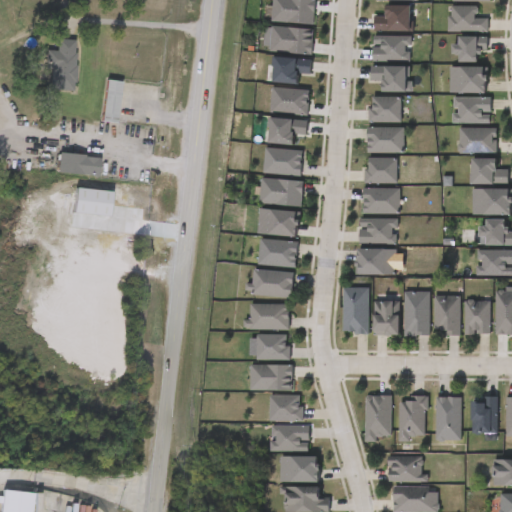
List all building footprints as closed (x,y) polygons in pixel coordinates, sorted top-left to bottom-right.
[(313,0),(272,0),(272,19),(312,22),(313,0)] [(395,17),(396,1),(398,1),(398,0),(361,0),(361,1),(360,1),(359,17),(395,17)] [(475,8),(474,0),(438,0),(439,8),(435,8),(435,18),(473,17),(473,8),(475,8)] [(388,16),(388,5),(412,5),(412,32),(376,32),(376,16),(388,16)] [(487,18),(487,32),(448,32),(448,6),(477,6),(477,18),(487,18)] [(254,36),(296,42),(299,16),(258,11),(254,36)] [(357,47),(394,48),(395,22),(369,22),(369,33),(358,33),(357,47)] [(471,48),(471,34),(460,34),(460,23),(434,22),(434,32),(430,32),(430,48),(471,48)] [(312,27),(274,25),(273,49),(310,51),(312,27)] [(410,36),(373,35),(373,57),(409,57),(410,36)] [(479,62),(460,62),(460,55),(456,55),(456,37),(488,37),(488,50),(479,50),(479,62)] [(49,89),(49,49),(57,49),(57,39),(75,39),(75,89),(49,89)] [(295,70),(296,45),(250,43),(249,68),(295,70)] [(394,52),(357,52),(357,62),(356,62),(355,77),(391,78),(391,62),(394,62),(394,52)] [(461,79),(461,68),(470,68),(471,53),(442,53),(442,61),(435,61),(435,72),(443,72),(442,78),(461,79)] [(58,56),(40,55),(39,67),(29,67),(28,86),(33,86),(32,107),(57,107),(58,56)] [(310,57),(274,55),(273,81),(296,82),(297,68),(309,69),(310,57)] [(409,92),(384,92),(384,81),(371,81),(371,66),(409,66),(409,92)] [(450,93),(450,67),(488,67),(488,93),(450,93)] [(295,75),(257,73),(256,98),(281,100),(282,89),(294,90),(295,75)] [(116,121),(101,119),(106,77),(121,79),(116,121)] [(392,83),(355,82),(354,96),(366,96),(366,108),(395,108),(396,97),(392,97),(392,83)] [(433,109),(470,109),(471,83),(433,83),(433,109)] [(309,88),(272,85),(270,110),(307,112),(309,88)] [(103,98),(87,96),(83,138),(99,139),(103,98)] [(402,122),(369,122),(369,97),(402,97),(402,122)] [(453,124),(453,97),(492,97),(492,124),(453,124)] [(293,107),(256,102),(253,127),(290,132),(293,107)] [(351,138),(384,138),(384,113),(355,113),(355,125),(351,125),(351,138)] [(474,114),(438,113),(438,130),(435,130),(435,139),(473,140),(473,130),(474,130),(474,114)] [(306,118),(270,116),(268,141),(293,143),(293,130),(305,131),(306,118)] [(404,153),(368,153),(368,128),(404,128),(404,153)] [(459,128),(497,128),(497,153),(459,153),(459,128)] [(252,159),(277,161),(278,150),(290,151),(290,136),(253,134),(252,159)] [(350,168),(387,169),(387,144),(351,143),(350,168)] [(479,170),(479,156),(479,144),(441,144),(441,170),(479,170)] [(301,147),(265,145),(263,170),(300,172),(301,147)] [(99,157),(96,175),(55,169),(58,150),(99,157)] [(397,183),(365,183),(365,159),(397,159),(397,183)] [(473,159),(500,159),(500,171),(511,171),(511,185),(473,185),(473,159)] [(285,166),(249,164),(247,190),(284,192),(285,166)] [(40,189),(80,191),(81,172),(40,170),(40,189)] [(348,200),(381,199),(380,174),(351,174),(352,185),(347,185),(348,200)] [(455,201),(491,200),(491,186),(480,186),(480,174),(455,174),(455,201)] [(303,178),(262,175),(260,200),(301,204),(303,178)] [(363,188),(399,188),(399,214),(363,214),(363,188)] [(511,215),(473,215),(473,189),(511,189),(511,215)] [(286,197),(245,194),(243,220),(285,223),(286,197)] [(346,229),(383,230),(383,204),(346,204),(346,229)] [(455,205),(456,231),(496,231),(495,204),(455,205)] [(296,208),(260,206),(258,231),(294,233),(296,208)] [(395,243),(358,243),(358,218),(395,218),(395,243)] [(511,246),(481,246),(481,227),(489,227),(489,220),(509,220),(509,229),(511,229),(511,246)] [(282,227),(243,225),(242,250),(281,252),(282,227)] [(342,260),(380,260),(380,247),(381,247),(381,235),(343,234),(343,245),(342,245),(342,260)] [(296,238),(260,235),(257,261),(294,264),(296,238)] [(488,235),(470,236),(470,242),(463,243),(463,261),(498,261),(498,245),(489,246),(488,235)] [(395,275),(357,275),(357,249),(395,249),(395,275)] [(511,251),(511,276),(476,276),(476,251),(511,251)] [(279,283),(280,257),(243,256),(242,281),(279,283)] [(379,291),(380,265),(340,264),(339,290),(379,291)] [(497,292),(496,282),(498,282),(498,266),(462,266),(462,282),(459,282),(459,293),(497,292)] [(293,272),(292,298),(254,296),(255,270),(293,272)] [(236,300),(230,299),(229,309),(274,314),(277,289),(237,285),(236,300)] [(367,288),(367,333),(342,333),(342,288),(367,288)] [(511,288),(511,335),(497,335),(497,288),(511,288)] [(404,335),(404,292),(429,292),(429,335),(404,335)] [(434,296),(459,296),(459,335),(442,335),(442,330),(434,330),(434,296)] [(398,301),(398,335),(373,335),(373,301),(398,301)] [(465,334),(465,301),(490,301),(490,334),(465,334)] [(326,348),(351,349),(352,304),(327,303),(326,348)] [(478,350),(503,350),(504,303),(489,303),(488,307),(479,307),(478,350)] [(251,329),(251,305),(289,305),(289,329),(251,329)] [(387,352),(413,352),(412,307),(387,308),(387,352)] [(417,346),(429,346),(429,352),(443,352),(443,312),(418,312),(417,346)] [(447,350),(473,350),(473,317),(448,316),(447,350)] [(382,317),(356,317),(357,352),(383,351),(382,317)] [(271,346),(272,320),(234,320),(234,336),(228,336),(228,345),(271,346)] [(286,332),(257,332),(258,355),(290,355),(290,341),(286,341),(286,332)] [(270,350),(241,350),(240,376),(273,376),(273,363),(270,363),(270,350)] [(292,365),(292,390),(252,390),(252,365),(292,365)] [(275,381),(234,381),(234,407),(275,406),(275,381)] [(302,395),(302,421),(270,421),(270,395),(302,395)] [(365,396),(390,396),(390,440),(365,440),(365,396)] [(435,440),(435,397),(459,397),(459,440),(435,440)] [(424,398),(424,438),(398,438),(398,398),(424,398)] [(472,434),(472,398),(497,398),(497,434),(472,434)] [(253,437),(286,437),(286,422),(283,422),(283,411),(253,411),(253,437)] [(374,452),(374,412),(349,412),(349,457),(359,458),(359,452),(374,452)] [(382,418),(382,457),(392,457),(392,452),(408,452),(409,412),(392,412),(392,419),(382,418)] [(480,450),(481,413),(466,412),(466,418),(456,417),(455,449),(480,450)] [(419,456),(444,456),(445,413),(419,413),(419,456)] [(511,419),(504,419),(504,413),(489,413),(488,453),(503,453),(503,458),(511,458),(511,419)] [(309,422),(270,423),(270,432),(276,432),(277,438),(271,438),(271,448),(310,447),(310,438),(300,438),(300,433),(309,433),(309,422)] [(292,442),(255,442),(255,455),(254,455),(254,468),(291,467),(291,457),(292,457),(292,442)] [(318,452),(281,453),(281,478),(318,477),(318,452)] [(387,481),(387,456),(421,456),(421,481),(387,481)] [(511,487),(495,487),(495,460),(511,460),(511,487)] [(302,498),(302,472),(263,472),(263,498),(302,498)] [(372,498),(410,497),(410,490),(405,490),(404,472),(371,473),(372,498)] [(511,475),(477,475),(477,501),(511,501),(511,475)] [(330,499),(330,511),(287,511),(286,487),(321,487),(321,499),(330,499)] [(434,511),(393,511),(393,487),(434,487),(434,511)] [(29,511),(0,511),(0,490),(31,493),(29,511)] [(511,511),(500,511),(500,493),(511,493),(511,511)]
